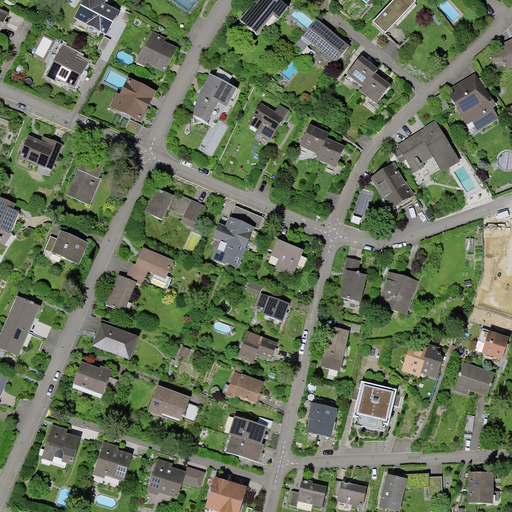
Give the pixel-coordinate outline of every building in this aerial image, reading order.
[(86,29),(87,26),(105,35),(117,11),(105,5),(107,1),(105,0),(89,0),(77,24),(86,29)] [(292,9),(286,4),(281,0),(259,0),(242,21),(260,36),(276,16),(282,21),(292,9)] [(403,50),(413,39),(398,25),(419,3),(415,0),(395,0),(374,23),(403,50)] [(0,9),(0,34),(9,14),(0,9)] [(337,66),(340,62),(352,47),(319,20),(306,35),(327,52),(324,56),(337,66)] [(148,67),(149,64),(167,73),(179,50),(167,43),(169,39),(155,32),(139,62),(148,67)] [(511,70),(511,41),(499,47),(509,71),(511,70)] [(57,82),(59,79),(76,88),(89,64),(76,58),(78,54),(65,46),(49,77),(57,82)] [(380,70),(364,57),(350,75),(366,88),(377,74),(380,70)] [(477,73),(453,87),(457,94),(449,98),(468,129),(474,125),(479,134),(501,121),(495,110),(498,108),(477,73)] [(364,91),(382,105),(396,88),(377,74),(366,88),(364,91)] [(239,90),(212,75),(200,99),(197,108),(197,117),(215,127),(224,111),(228,113),(239,90)] [(144,123),(158,93),(131,80),(123,96),(119,95),(112,108),(144,123)] [(271,139),(285,118),(289,110),(282,106),(278,113),(263,104),(249,125),(271,139)] [(435,122),(396,146),(414,174),(435,160),(444,175),(462,164),(435,122)] [(330,136),(311,127),(302,145),(321,155),(328,139),(330,136)] [(64,146),(45,139),(43,143),(29,137),(20,160),(53,173),(64,146)] [(319,158),(339,168),(348,149),(328,139),(321,155),(319,158)] [(107,168),(84,159),(68,199),(91,208),(107,168)] [(397,164),(372,179),(392,214),(418,200),(397,164)] [(196,231),(207,205),(183,195),(181,199),(155,189),(146,211),(163,218),(167,208),(184,215),(180,224),(196,231)] [(20,206),(0,198),(0,246),(9,235),(15,237),(25,213),(18,210),(20,206)] [(244,260),(254,230),(225,220),(222,229),(214,226),(210,235),(219,238),(210,263),(222,267),(227,254),(244,260)] [(511,226),(496,232),(502,247),(493,250),(500,272),(511,268),(511,226)] [(51,238),(45,253),(80,267),(89,245),(63,234),(59,242),(51,238)] [(307,249),(280,238),(272,259),(281,263),(278,271),(295,278),(307,249)] [(474,240),(466,240),(466,253),(475,253),(474,240)] [(133,264),(127,281),(140,287),(143,288),(149,274),(157,277),(153,286),(167,291),(178,265),(144,251),(138,266),(133,264)] [(343,300),(364,305),(370,278),(359,276),(362,263),(348,260),(345,272),(350,273),(343,300)] [(418,281),(388,271),(377,306),(406,315),(413,292),(414,293),(418,281)] [(127,281),(120,278),(106,308),(127,318),(140,287),(127,281)] [(286,325),(292,306),(261,295),(257,308),(267,312),(265,317),(286,325)] [(8,325),(32,335),(43,310),(18,300),(8,325)] [(342,322),(340,331),(352,334),(361,336),(363,326),(342,322)] [(0,345),(0,351),(22,360),(32,335),(8,325),(0,345)] [(142,340),(103,325),(94,348),(133,363),(142,340)] [(343,374),(352,334),(340,331),(330,329),(321,370),(343,374)] [(511,346),(511,339),(483,330),(476,352),(506,363),(511,346)] [(273,363),(280,346),(248,334),(239,360),(256,367),(260,358),(273,363)] [(424,377),(431,347),(423,345),(421,352),(411,350),(405,373),(424,377)] [(466,351),(452,346),(449,354),(463,359),(466,351)] [(192,352),(179,347),(175,358),(188,362),(192,352)] [(424,377),(440,381),(446,358),(440,356),(442,350),(431,347),(424,377)] [(499,375),(466,365),(459,388),(492,398),(499,375)] [(83,367),(75,391),(104,401),(113,375),(103,371),(102,373),(83,367)] [(228,395),(259,406),(266,385),(235,375),(228,395)] [(0,407),(10,383),(0,378),(0,407)] [(402,391),(365,383),(356,423),(393,431),(402,391)] [(194,402),(159,391),(151,414),(186,425),(194,402)] [(341,412),(315,407),(309,435),(335,440),(341,412)] [(473,417),(463,417),(462,436),(472,437),(473,417)] [(263,446),(268,429),(232,419),(227,437),(230,438),(263,446)] [(83,439),(51,431),(43,462),(75,470),(83,439)] [(261,464),(266,447),(263,446),(230,438),(226,455),(261,464)] [(136,454),(103,446),(96,476),(128,484),(136,454)] [(189,470),(157,462),(149,492),(182,500),(185,485),(189,470)] [(205,474),(189,470),(185,485),(202,489),(205,474)] [(473,474),(473,489),(495,489),(495,474),(473,474)] [(430,499),(444,499),(443,479),(429,479),(429,475),(404,476),(404,479),(389,475),(381,508),(395,511),(402,511),(408,490),(429,490),(430,499)] [(218,483),(208,511),(241,511),(248,493),(218,483)] [(370,488),(346,483),(341,503),(365,509),(370,488)] [(329,490),(305,484),(302,497),(300,504),(324,510),(329,490)] [(473,489),(473,504),(495,504),(495,489),(473,489)] [(300,504),(302,497),(293,495),(290,509),(299,511),(300,504)]
